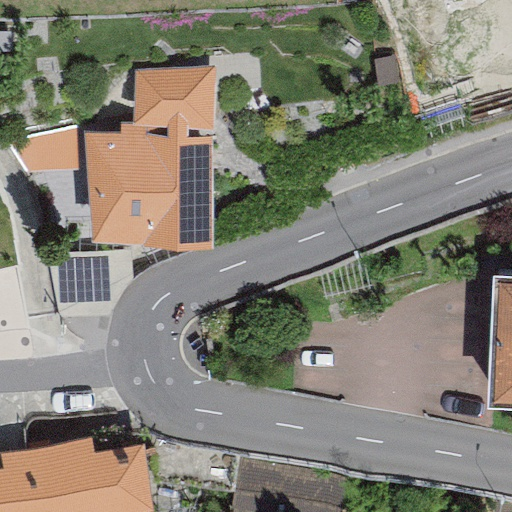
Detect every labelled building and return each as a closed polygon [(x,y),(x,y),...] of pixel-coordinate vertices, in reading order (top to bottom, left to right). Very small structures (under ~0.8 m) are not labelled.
[(132,64),(132,112),(119,112),(119,122),(89,122),(89,222),(145,222),(209,221),(209,116),(211,116),(211,63),(132,64)] [(72,126),(8,140),(28,171),(75,165),(72,126)] [(511,385),(511,256),(494,256),(487,384),(511,385)] [(4,456),(0,456),(0,511),(11,511),(152,488),(141,431),(86,440),(84,426),(1,441),(4,456)] [(511,511),(511,502),(497,501),(497,511),(511,511)]
